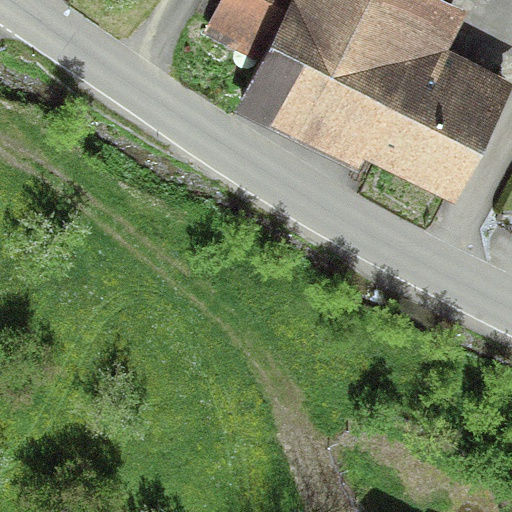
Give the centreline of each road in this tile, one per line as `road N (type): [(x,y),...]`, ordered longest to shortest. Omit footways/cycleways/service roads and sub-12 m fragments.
road 1 (tertiary): [(511,306),(293,186),(14,0)]
road 2 (track): [(345,511),(307,446),(273,353),(0,138)]
